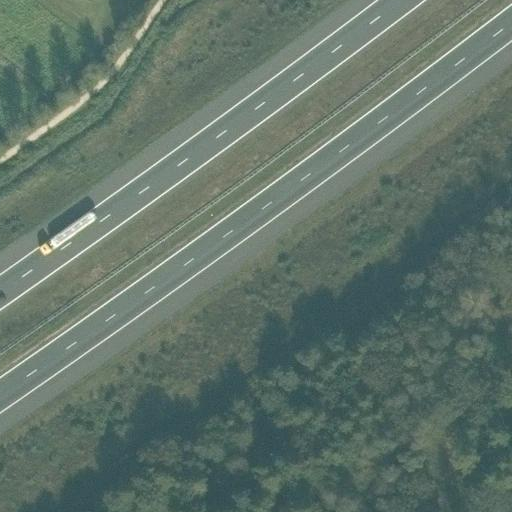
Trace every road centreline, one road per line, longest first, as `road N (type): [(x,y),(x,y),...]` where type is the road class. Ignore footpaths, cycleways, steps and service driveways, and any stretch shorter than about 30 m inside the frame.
road 1 (motorway): [(0,394),(511,20)]
road 2 (motorway): [(401,0),(0,291)]
